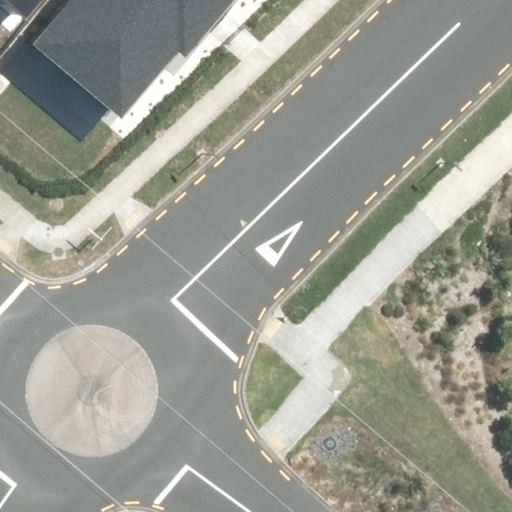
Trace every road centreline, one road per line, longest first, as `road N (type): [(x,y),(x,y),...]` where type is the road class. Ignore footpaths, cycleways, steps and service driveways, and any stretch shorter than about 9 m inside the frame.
road 1 (residential): [(146,344),(487,0)]
road 2 (residential): [(161,451),(138,480),(105,498),(68,502),(13,476)]
road 3 (residential): [(13,338),(57,316),(105,319),(146,344)]
